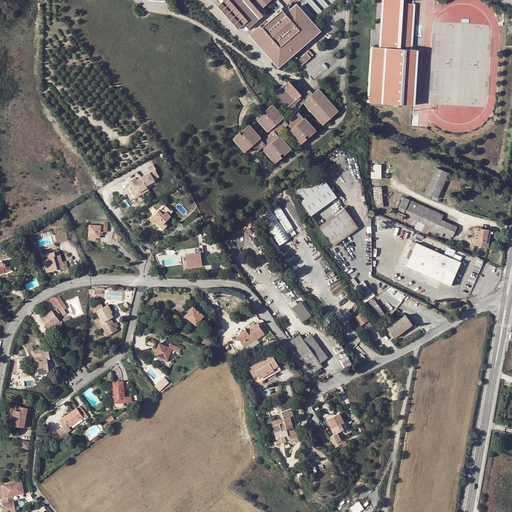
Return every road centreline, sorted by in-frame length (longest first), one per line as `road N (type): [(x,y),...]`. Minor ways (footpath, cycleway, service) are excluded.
road 1 (unclassified): [(480,306),(352,377),(324,384),(243,288),(141,282)]
road 2 (unclassified): [(141,282),(123,352),(36,422),(30,477)]
road 3 (unclassified): [(141,282),(70,284),(28,305),(0,386)]
road 4 (unknown): [(343,183),(362,232),(368,282),(445,326)]
road 5 (unknown): [(340,382),(327,344),(289,316),(245,262),(242,245),(255,248)]
road 6 (unknown): [(380,362),(348,329),(288,222)]
road 7 (secondary): [(494,368),(469,510)]
road 8 (unknown): [(511,232),(391,186)]
